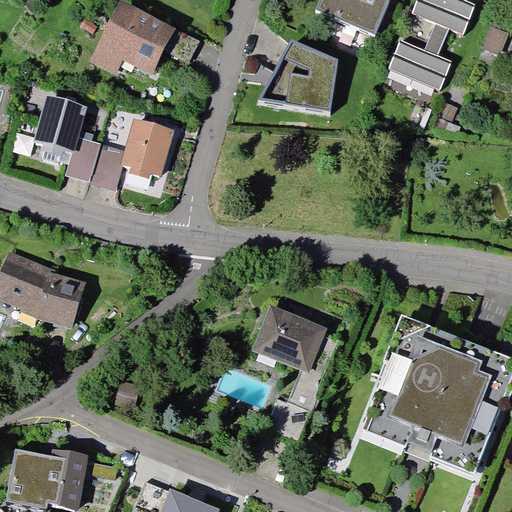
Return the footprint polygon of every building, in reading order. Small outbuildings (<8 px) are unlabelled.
[(324,0),(319,13),(373,33),(386,0),(324,0)] [(480,11),(452,0),(422,0),(415,18),(438,28),(427,55),(406,46),(394,74),(445,95),(457,66),(442,60),(453,33),(468,39),(480,11)] [(202,44),(126,4),(93,65),(119,79),(125,67),(157,84),(171,58),(189,68),(202,44)] [(336,66),(291,48),(260,102),(329,114),(336,66)] [(89,116),(50,104),(35,151),(71,162),(66,178),(118,194),(125,170),(166,183),(180,137),(140,125),(129,161),(79,145),(89,116)] [(60,274),(12,256),(0,289),(0,300),(40,320),(38,323),(80,334),(91,288),(59,279),(60,274)] [(335,333),(277,312),(261,356),(319,377),(335,333)] [(511,407),(511,361),(409,323),(366,437),(484,482),(511,407)] [(83,511),(90,463),(15,453),(9,496),(50,502),(49,510),(66,511),(83,511)] [(215,511),(217,510),(172,492),(164,511),(215,511)]
